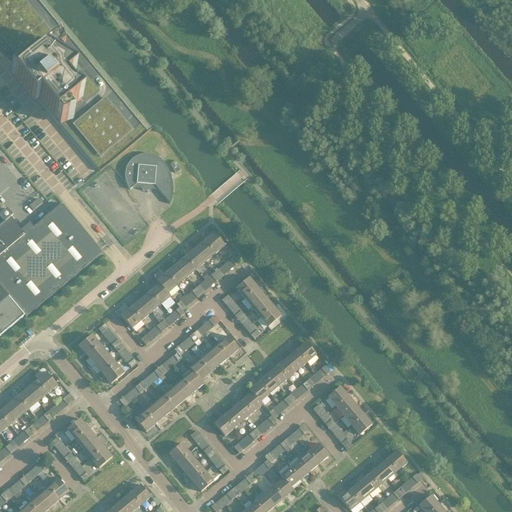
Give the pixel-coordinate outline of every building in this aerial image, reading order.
[(152,127),(151,128),(44,0),(0,0),(0,53),(3,57),(4,56),(25,38),(33,48),(44,39),(52,47),(25,70),(22,67),(18,62),(14,68),(10,74),(34,103),(35,102),(34,102),(38,99),(99,172),(152,128),(152,127)] [(126,167),(126,169),(125,170),(125,172),(124,174),(124,176),(124,177),(125,179),(125,181),(125,182),(126,184),(127,186),(127,187),(128,189),(130,190),(132,188),(133,188),(140,189),(142,191),(147,192),(147,191),(149,190),(157,190),(169,205),(170,205),(170,202),(171,200),(172,198),(172,195),(172,193),(172,190),(172,188),(172,185),(172,181),(171,179),(171,176),(170,174),(169,172),(168,171),(167,169),(166,167),(165,165),(163,164),(162,162),(160,161),(159,159),(157,158),(155,157),(153,156),(151,155),(149,155),(147,154),(145,154),(143,155),(142,155),(140,155),(138,156),(136,157),(135,157),(133,158),(132,160),(130,161),(129,162),(128,164),(127,165),(126,167)] [(174,162),(170,164),(175,174),(180,171),(174,162)] [(29,206),(33,211),(41,204),(37,199),(29,206)] [(0,225),(0,287),(25,318),(102,254),(61,204),(33,228),(33,227),(30,230),(24,235),(13,223),(10,218),(12,216),(7,210),(0,215),(0,217),(4,222),(0,225)] [(214,233),(204,242),(215,255),(225,246),(214,233)] [(205,263),(215,255),(204,242),(194,250),(205,263)] [(196,271),(205,263),(194,250),(185,257),(196,271)] [(186,279),(196,271),(185,257),(175,265),(186,279)] [(230,260),(235,266),(239,263),(234,257),(230,260)] [(177,286),(186,279),(175,265),(166,273),(177,286)] [(214,273),(219,279),(223,276),(218,270),(214,273)] [(156,282),(158,285),(159,284),(167,294),(168,294),(177,286),(166,273),(156,282)] [(216,282),(219,279),(214,273),(211,276),(216,282)] [(236,289),(244,299),(257,288),(249,278),(236,289)] [(159,284),(158,285),(149,292),(160,305),(170,297),(168,294),(167,294),(159,284)] [(199,286),(195,289),(200,295),(204,292),(199,286)] [(0,336),(24,316),(0,287),(0,336)] [(252,309),(265,298),(257,288),(244,299),(252,309)] [(197,298),(200,295),(195,289),(192,292),(197,298)] [(149,292),(140,300),(151,313),(160,305),(149,292)] [(221,301),(225,305),(231,300),(227,296),(221,301)] [(260,318),(273,307),(265,298),(252,309),(260,318)] [(130,308),(141,321),(151,313),(140,300),(130,308)] [(177,305),(179,308),(182,311),(185,308),(180,302),(177,305)] [(273,307),(260,318),(268,328),(281,317),(273,307)] [(141,321),(130,308),(121,316),(132,329),(141,321)] [(184,314),(182,311),(179,308),(175,311),(180,317),(184,314)] [(234,317),(237,320),(243,315),(240,312),(234,317)] [(158,313),(153,316),(160,324),(164,321),(158,313)] [(247,319),(243,315),(237,320),(241,324),(247,319)] [(212,318),(208,321),(213,327),(217,324),(212,318)] [(164,321),(160,324),(165,330),(169,327),(164,321)] [(161,333),(165,330),(160,324),(156,327),(161,333)] [(107,329),(104,325),(98,330),(102,334),(107,329)] [(193,334),(198,340),(202,337),(197,331),(193,334)] [(256,331),(250,336),(254,340),(260,335),(256,331)] [(194,343),(198,340),(193,334),(189,337),(194,343)] [(78,346),(87,356),(100,345),(92,335),(78,346)] [(141,340),(146,346),(149,343),(144,337),(141,340)] [(228,337),(218,345),(229,358),(238,350),(228,337)] [(111,346),(114,349),(120,344),(117,341),(111,346)] [(306,343),(296,351),(306,364),(316,356),(306,343)] [(120,344),(114,349),(118,353),(124,348),(120,344)] [(108,355),(100,345),(87,356),(95,366),(108,355)] [(219,366),(229,358),(218,345),(208,353),(219,366)] [(174,350),(176,354),(179,356),(182,353),(177,347),(174,350)] [(296,351),(287,359),(297,372),(306,364),(296,351)] [(210,374),(219,366),(208,353),(199,361),(210,374)] [(179,356),(176,354),(173,356),(178,362),(181,360),(179,356)] [(95,366),(103,375),(116,364),(108,355),(95,366)] [(297,372),(287,359),(277,367),(288,379),(297,372)] [(137,364),(133,360),(127,365),(131,369),(137,364)] [(189,369),(192,372),(200,382),(210,374),(199,361),(189,369)] [(124,374),(116,364),(103,375),(111,385),(124,374)] [(157,369),(162,375),(166,372),(161,366),(157,369)] [(277,367),(268,375),(278,387),(288,379),(277,367)] [(326,376),(330,373),(325,367),(321,370),(326,376)] [(159,378),(162,375),(157,369),(154,372),(159,378)] [(182,380),(193,393),(203,385),(200,382),(192,372),(182,380)] [(46,373),(36,381),(47,394),(57,386),(46,373)] [(259,383),(269,395),(278,387),(268,375),(259,383)] [(310,379),(306,382),(311,388),(315,385),(310,379)] [(173,388),(184,401),(193,393),(182,380),(173,388)] [(36,381),(27,389),(38,402),(47,394),(36,381)] [(138,385),(143,391),(147,388),(142,382),(138,385)] [(307,391),(311,388),(306,382),(302,386),(307,391)] [(269,395),(259,383),(249,391),(251,394),(252,393),(260,403),(269,395)] [(143,391),(138,385),(135,388),(140,394),(143,391)] [(173,388),(163,396),(174,409),(184,401),(173,388)] [(327,398),(336,408),(348,397),(340,388),(327,398)] [(38,402),(27,389),(17,397),(28,410),(38,402)] [(251,394),(242,401),(253,413),(262,405),(260,403),(252,393),(251,394)] [(291,395),(287,398),(292,404),(296,401),(291,395)] [(163,396),(154,404),(165,417),(174,409),(163,396)] [(17,397),(8,405),(19,418),(28,410),(17,397)] [(62,400),(67,406),(71,403),(66,397),(62,400)] [(343,417),(356,407),(348,397),(336,408),(343,417)] [(128,404),(123,398),(119,401),(124,407),(128,404)] [(289,407),(292,404),(287,398),(284,401),(289,407)] [(233,409),(243,421),(253,413),(242,401),(233,409)] [(154,404),(144,412),(155,425),(165,417),(154,404)] [(19,418),(8,405),(0,411),(0,415),(9,426),(19,418)] [(316,414),(322,409),(319,405),(313,410),(316,414)] [(351,426),(364,416),(356,407),(343,417),(351,426)] [(224,417),(234,429),(243,421),(233,409),(224,417)] [(51,410),(47,413),(52,419),(56,416),(51,410)] [(269,413),(271,416),(274,419),(277,416),(272,410),(269,413)] [(145,433),(155,425),(144,412),(134,420),(145,433)] [(52,419),(47,413),(43,416),(48,422),(52,419)] [(0,415),(0,434),(9,426),(0,415)] [(276,422),(274,419),(271,416),(268,420),(273,426),(276,422)] [(364,416),(351,426),(359,436),(372,426),(364,416)] [(234,429),(224,417),(214,425),(224,437),(234,429)] [(66,430),(75,440),(88,429),(80,420),(66,430)] [(325,426),(328,429),(334,424),(331,421),(325,426)] [(337,428),(334,424),(328,429),(332,433),(337,428)] [(32,426),(28,429),(33,435),(37,432),(32,426)] [(304,435),(307,432),(302,426),(299,429),(304,435)] [(33,435),(28,429),(24,432),(29,438),(33,435)] [(96,439),(88,429),(75,440),(83,450),(96,439)] [(256,429),(252,432),(257,438),(261,435),(256,429)] [(196,432),(190,437),(193,441),(199,436),(196,432)] [(254,441),(257,438),(252,432),(249,435),(254,441)] [(60,442),(57,438),(51,443),(54,447),(60,442)] [(83,450),(90,459),(104,448),(96,439),(83,450)] [(283,442),(288,448),(292,445),(287,439),(283,442)] [(341,445),(344,449),(350,444),(347,440),(341,445)] [(13,442),(9,445),(14,451),(18,448),(13,442)] [(285,451),(288,448),(283,442),(280,445),(285,451)] [(169,455),(177,464),(189,454),(181,444),(169,455)] [(10,454),(14,451),(9,445),(5,448),(10,454)] [(238,454),(242,451),(237,445),(233,448),(238,454)] [(318,445),(308,453),(318,465),(328,457),(318,445)] [(203,452),(206,456),(212,451),(209,447),(203,452)] [(112,458),(104,448),(90,459),(99,469),(112,458)] [(212,451),(206,456),(209,460),(215,455),(212,451)] [(396,452),(387,460),(397,472),(407,464),(396,452)] [(309,473),(318,465),(308,453),(299,460),(309,473)] [(64,459),(67,463),(73,458),(70,454),(64,459)] [(197,463),(189,454),(177,464),(185,474),(197,463)] [(264,458),(267,461),(269,464),(273,461),(268,455),(264,458)] [(76,461),(73,458),(67,463),(70,466),(76,461)] [(300,481),(309,473),(299,460),(289,468),(300,481)] [(388,480),(397,472),(387,460),(377,468),(388,480)] [(42,461),(39,464),(44,470),(47,467),(42,461)] [(272,467),(269,464),(267,461),(263,464),(268,470),(272,467)] [(205,473),(197,463),(185,474),(193,483),(205,473)] [(228,470),(225,466),(219,471),(222,475),(228,470)] [(300,481),(289,468),(280,476),(282,479),(283,479),(290,488),(291,488),(300,481)] [(378,488),(388,480),(377,468),(368,476),(378,488)] [(86,473),(80,478),(83,482),(89,477),(86,473)] [(213,482),(205,473),(193,483),(201,493),(213,482)] [(249,476),(253,482),(257,479),(252,473),(249,476)] [(23,478),(28,483),(32,480),(27,474),(23,478)] [(416,475),(412,478),(417,484),(421,481),(416,475)] [(253,482),(249,476),(245,479),(250,485),(253,482)] [(369,496),(378,488),(368,476),(358,483),(369,496)] [(25,487),(28,483),(23,478),(20,481),(25,487)] [(58,479),(48,488),(59,501),(69,493),(58,479)] [(283,479),(282,479),(273,487),(284,499),(293,491),(291,488),(290,488),(283,479)] [(358,483),(349,491),(359,504),(369,496),(358,483)] [(140,486),(130,494),(141,506),(150,498),(140,486)] [(274,507),(284,499),(273,487),(264,495),(274,507)] [(59,501),(48,488),(39,496),(50,509),(59,501)] [(397,491),(402,497),(405,494),(400,488),(397,491)] [(230,492),(235,498),(238,495),(233,489),(230,492)] [(8,490),(4,493),(9,499),(13,496),(8,490)] [(350,511),(359,504),(349,491),(340,499),(350,511)] [(398,500),(402,497),(397,491),(393,494),(398,500)] [(231,501),(235,498),(230,492),(226,495),(231,501)] [(6,503),(9,499),(4,493),(1,497),(6,503)] [(129,511),(133,511),(141,506),(130,494),(121,501),(129,511)] [(268,511),(274,507),(264,495),(254,503),(262,511),(268,511)] [(39,496),(29,504),(36,511),(45,511),(50,509),(39,496)] [(422,511),(431,511),(439,506),(431,496),(418,506),(422,511)] [(113,511),(129,511),(121,501),(112,509),(113,511)] [(262,511),(254,503),(245,510),(246,511),(262,511)]
